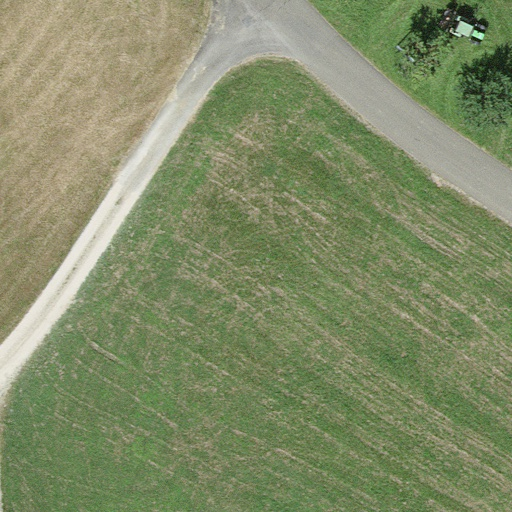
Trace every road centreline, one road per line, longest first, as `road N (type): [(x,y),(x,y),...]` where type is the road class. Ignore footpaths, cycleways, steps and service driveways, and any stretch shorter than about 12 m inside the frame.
road 1 (track): [(272,8),(178,126),(30,360),(0,388)]
road 2 (unclassified): [(265,0),(401,130),(511,203)]
